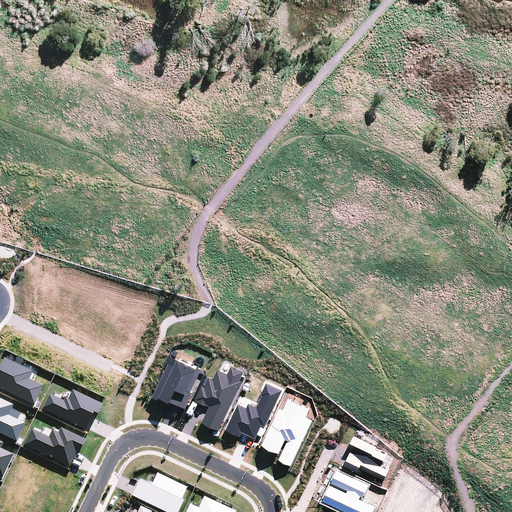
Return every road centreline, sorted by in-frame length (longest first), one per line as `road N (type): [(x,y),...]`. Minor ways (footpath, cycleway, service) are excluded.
road 1 (residential): [(85,511),(117,448),(148,436),(255,483),(272,511)]
road 2 (residential): [(0,313),(120,370)]
